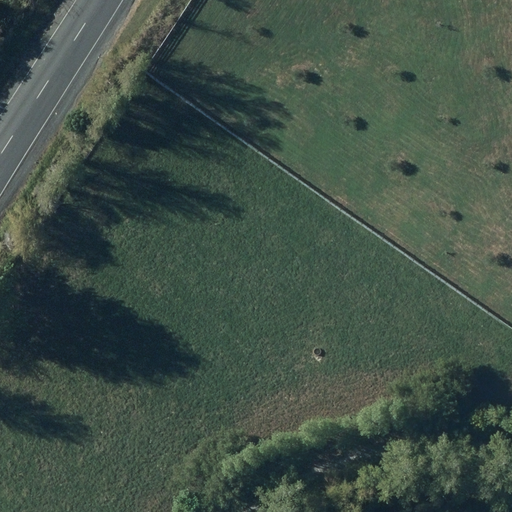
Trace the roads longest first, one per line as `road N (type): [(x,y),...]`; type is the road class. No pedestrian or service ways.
road 1 (unknown): [(212,511),(289,461),(377,442),(511,457)]
road 2 (unclassified): [(108,0),(0,165)]
